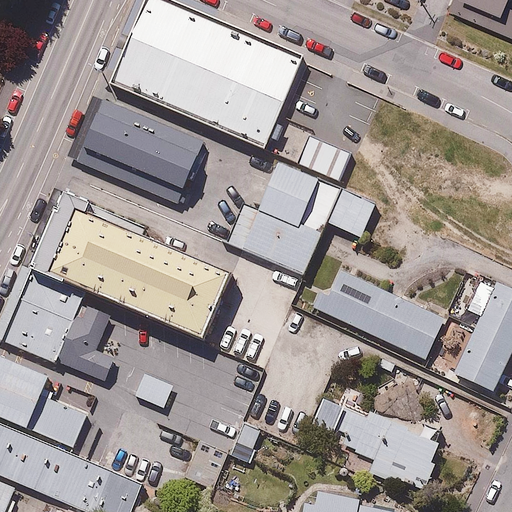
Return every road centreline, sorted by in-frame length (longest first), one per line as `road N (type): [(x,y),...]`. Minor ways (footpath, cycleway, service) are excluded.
road 1 (primary): [(93,0),(0,216)]
road 2 (residential): [(266,0),(410,64)]
